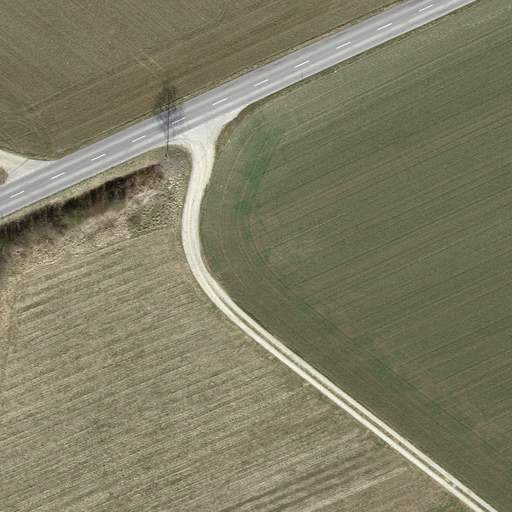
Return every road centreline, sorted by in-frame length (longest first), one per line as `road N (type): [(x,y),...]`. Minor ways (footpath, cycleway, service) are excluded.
road 1 (track): [(222,102),(192,212),(193,260),(233,313),(487,511)]
road 2 (tertiary): [(0,202),(446,0)]
